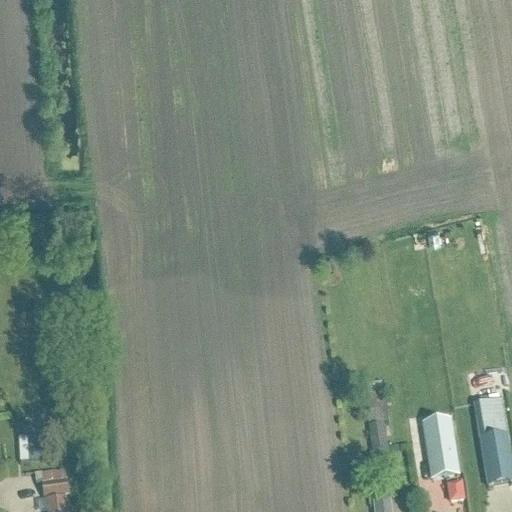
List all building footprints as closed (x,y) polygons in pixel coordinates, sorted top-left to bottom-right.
[(365,397),(367,413),(369,430),(385,428),(388,428),(385,395),(365,397)] [(502,404),(474,408),(480,443),(487,490),(511,485),(511,467),(507,438),(502,404)] [(459,479),(450,423),(422,428),(431,483),(459,479)] [(385,428),(369,430),(372,468),(388,467),(385,428)] [(67,499),(68,499),(66,484),(41,487),(44,503),(45,503),(67,499)] [(68,511),(67,499),(45,503),(46,511),(68,511)] [(373,511),(391,511),(390,503),(373,505),(373,511)]
